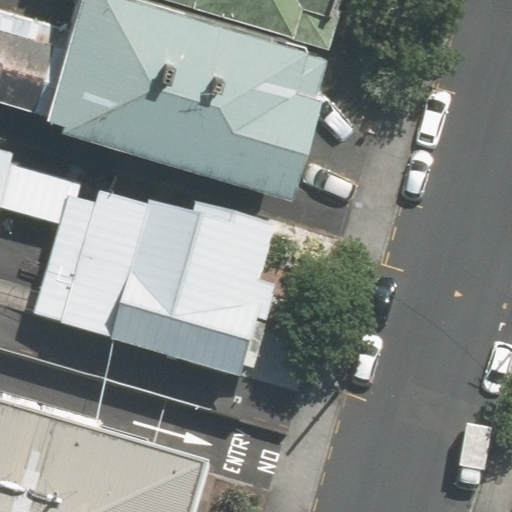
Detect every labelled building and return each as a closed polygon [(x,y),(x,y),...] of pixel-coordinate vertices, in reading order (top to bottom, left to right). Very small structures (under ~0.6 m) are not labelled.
[(75,0),(68,24),(44,107),(41,117),(284,189),(327,46),(169,0),(75,0)] [(206,0),(329,36),(339,0),(206,0)] [(0,93),(44,107),(68,24),(0,4),(0,93)] [(270,240),(0,162),(0,230),(4,218),(57,233),(31,323),(269,391),(298,290),(259,279),(270,240)] [(0,511),(198,511),(212,466),(0,403),(0,511)]
